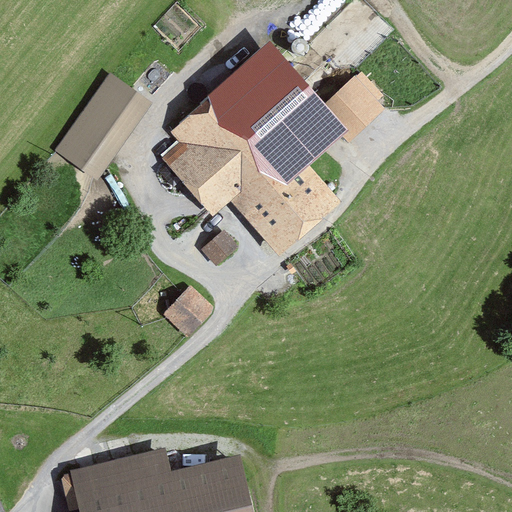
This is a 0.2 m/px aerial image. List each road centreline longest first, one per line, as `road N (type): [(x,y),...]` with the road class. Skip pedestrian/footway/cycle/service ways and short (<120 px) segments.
road 1 (unclassified): [(25,511),(71,446),(208,331),(375,165)]
road 2 (track): [(259,469),(408,454),(511,483)]
road 3 (track): [(63,455),(171,438),(233,442),(259,469),(268,511)]
road 4 (track): [(511,39),(375,165)]
